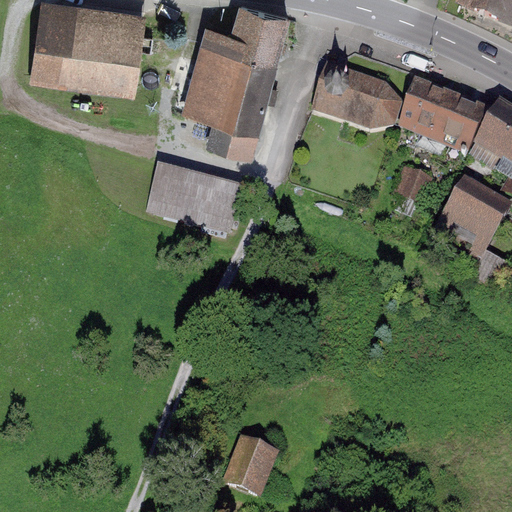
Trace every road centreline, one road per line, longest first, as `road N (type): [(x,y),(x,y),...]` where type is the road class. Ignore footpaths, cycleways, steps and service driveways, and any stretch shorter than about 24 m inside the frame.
road 1 (track): [(260,212),(201,335),(134,511)]
road 2 (primary): [(324,0),(448,39),(511,72)]
